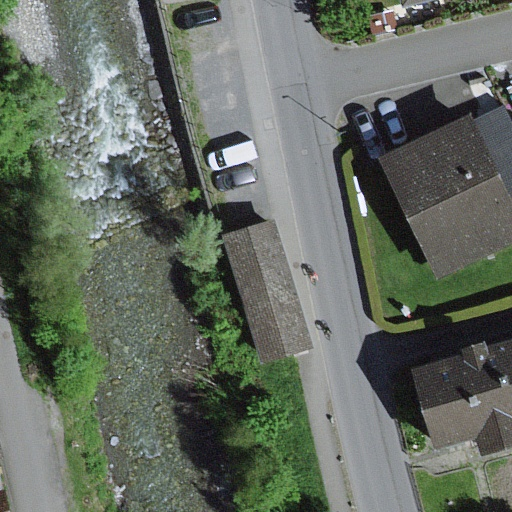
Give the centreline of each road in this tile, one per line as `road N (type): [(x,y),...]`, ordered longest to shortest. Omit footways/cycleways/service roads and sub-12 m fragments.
road 1 (residential): [(400,511),(357,377),(303,83)]
road 2 (residential): [(303,83),(511,33)]
road 3 (residential): [(45,511),(0,362)]
